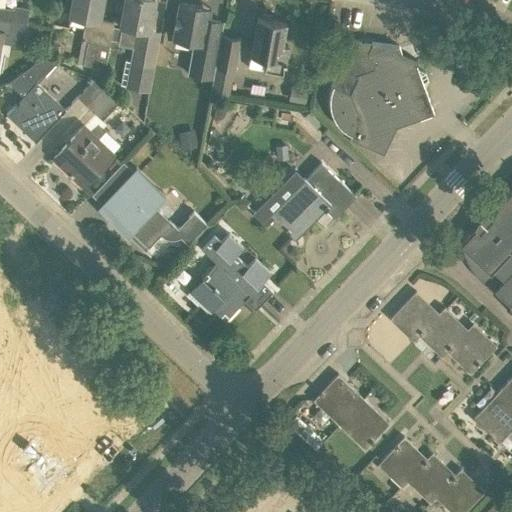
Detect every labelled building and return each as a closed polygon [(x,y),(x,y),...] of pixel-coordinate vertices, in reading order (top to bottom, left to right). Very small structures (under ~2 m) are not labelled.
[(103,0),(73,0),(72,6),(71,13),(87,16),(83,40),(88,41),(84,63),(105,67),(110,44),(111,44),(112,40),(114,27),(115,21),(100,18),(103,0)] [(153,0),(125,0),(123,16),(121,25),(122,25),(122,28),(114,27),(112,40),(119,41),(118,45),(133,47),(130,61),(125,60),(121,84),(126,85),(126,87),(150,92),(161,31),(148,29),(153,0)] [(188,74),(214,78),(216,67),(222,34),(224,22),(211,19),(209,19),(211,8),(180,2),(173,38),(194,42),(188,74)] [(0,17),(12,20),(12,21),(27,24),(30,8),(14,5),(14,9),(0,6),(0,17)] [(286,22),(258,16),(254,40),(251,55),(251,56),(249,67),(265,70),(264,73),(282,76),(287,47),(282,45),(286,22)] [(0,52),(4,29),(10,30),(12,21),(12,20),(0,17),(0,52)] [(241,38),(222,34),(216,67),(233,70),(236,71),(241,38)] [(343,60),(330,85),(333,86),(332,89),(331,92),(331,95),(330,98),(330,101),(330,104),(331,108),(332,111),(333,114),(334,116),(335,119),(337,122),(339,124),(341,127),(343,129),(346,131),(349,132),(351,134),(351,135),(350,137),(352,138),(370,146),(384,153),(385,150),(396,126),(414,119),(431,113),(434,112),(430,100),(425,88),(429,80),(426,71),(418,69),(417,64),(418,60),(402,53),(399,45),(394,45),(373,42),(370,48),(368,47),(362,44),(353,39),(343,60)] [(66,109),(38,82),(45,74),(34,63),(8,82),(23,95),(6,113),(36,141),(66,109)] [(104,87),(95,78),(78,97),(87,105),(104,87)] [(308,89),(292,86),(289,100),(306,103),(308,89)] [(104,87),(87,105),(96,114),(107,124),(122,108),(111,98),(114,95),(104,87)] [(114,153),(84,124),(70,140),(53,157),(83,185),(99,168),(114,153)] [(199,146),(195,128),(179,132),(183,150),(199,146)] [(288,144),(276,145),(277,160),(289,159),(288,144)] [(305,175),(315,167),(305,156),(296,164),(305,175)] [(155,204),(165,193),(136,166),(133,170),(124,161),(109,177),(118,185),(98,206),(127,234),(145,250),(161,234),(162,236),(165,237),(168,238),(172,239),(173,239),(176,238),(178,238),(179,237),(180,237),(188,243),(207,223),(194,211),(178,228),(172,222),(173,221),(155,204)] [(354,192),(336,176),(322,162),(284,202),(273,191),(257,208),(253,212),(263,222),(266,225),(273,217),(279,222),(296,238),(317,217),(313,214),(322,205),(334,217),(346,205),(343,203),(354,192)] [(476,228),(460,244),(490,272),(493,269),(504,278),(494,288),(510,303),(511,301),(511,189),(489,214),(493,217),(485,225),(479,232),(476,228)] [(214,308),(224,318),(226,319),(246,297),(243,295),(247,291),(256,299),(269,286),(263,280),(271,271),(256,257),(248,265),(236,254),(244,246),(228,232),(221,240),(215,234),(202,248),(217,262),(189,291),(186,294),(198,305),(201,301),(211,310),(214,308)] [(0,481),(18,463),(37,481),(124,390),(95,363),(101,356),(0,259),(0,481)] [(39,276),(51,287),(59,295),(68,286),(48,266),(39,276)] [(445,307),(445,306),(439,312),(416,290),(390,318),(414,340),(419,334),(445,307)] [(474,323),(473,322),(468,328),(445,307),(419,334),(442,356),(448,351),(474,323)] [(497,345),(474,323),(448,351),(471,372),(497,345)] [(339,423),(364,397),(338,373),(313,399),(339,423)] [(511,376),(497,392),(511,406),(511,376)] [(511,406),(497,392),(479,411),(473,418),(499,442),(511,428),(511,406)] [(390,422),(364,397),(339,423),(365,448),(390,422)] [(288,424),(297,433),(306,423),(297,415),(288,424)] [(314,432),(305,441),(315,450),(324,440),(314,432)] [(427,457),(404,436),(388,453),(379,463),(402,484),(427,457)] [(431,499),(456,473),(433,451),(427,457),(402,484),(405,487),(411,481),(431,499)] [(464,511),(468,507),(485,490),(461,467),(456,473),(431,499),(434,502),(439,496),(455,511),(464,511)]
